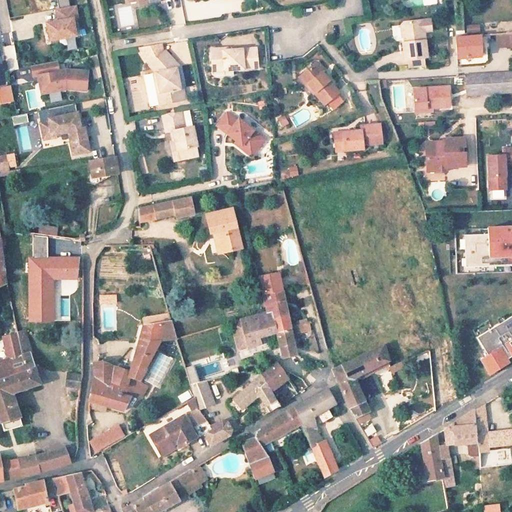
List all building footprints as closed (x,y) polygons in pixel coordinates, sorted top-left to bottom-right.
[(74,3),(54,7),(57,19),(45,21),(48,39),(75,33),(71,17),(76,16),(74,3)] [(418,19),(402,21),(399,24),(401,36),(403,35),(404,41),(402,42),(403,58),(405,58),(422,56),(426,55),(423,29),(430,29),(429,19),(426,18),(421,18),(418,19)] [(466,25),(466,33),(479,33),(479,25),(466,25)] [(511,32),(493,34),(494,48),(511,47),(511,32)] [(456,60),(479,58),(478,35),(476,35),(455,37),(456,60)] [(225,70),(259,67),(257,47),(223,50),(223,48),(212,49),(213,66),(224,65),(225,70)] [(156,73),(162,104),(184,100),(182,88),(180,89),(178,80),(176,69),(178,66),(168,59),(158,52),(148,67),(156,72),(156,73)] [(406,65),(423,63),(422,56),(405,58),(406,65)] [(57,59),(30,64),(33,75),(37,74),(39,81),(43,80),(46,91),(67,87),(87,88),(88,69),(65,67),(59,69),(57,59)] [(312,64),(296,76),(310,94),(309,94),(319,107),(334,95),(324,82),(322,85),(315,76),(319,73),(312,64)] [(153,74),(159,105),(162,104),(156,73),(154,74),(153,74)] [(511,73),(478,75),(464,75),(465,94),(511,92),(511,73)] [(293,78),(307,96),(309,94),(310,94),(296,76),(293,78)] [(387,82),(379,82),(380,90),(388,89),(387,82)] [(8,86),(2,87),(5,100),(11,99),(8,86)] [(414,109),(430,108),(448,106),(446,86),(412,89),(414,109)] [(177,139),(178,148),(180,148),(182,158),(195,156),(193,146),(196,145),(192,124),(184,126),(181,108),(164,112),(167,129),(175,128),(177,139)] [(50,119),(41,121),(44,137),(56,135),(55,132),(71,129),(73,138),(70,138),(74,153),(90,149),(85,126),(79,127),(77,123),(80,122),(78,111),(49,117),(50,119)] [(237,140),(240,143),(239,146),(250,156),(259,145),(256,142),(260,136),(240,118),(238,120),(228,111),(218,124),(237,140)] [(12,125),(27,124),(26,114),(11,116),(12,125)] [(276,119),(279,128),(287,125),(284,116),(276,119)] [(335,152),(362,150),(362,147),(381,145),(379,126),(360,128),(361,131),(334,134),(335,152)] [(259,145),(264,139),(260,136),(256,142),(259,145)] [(182,158),(180,148),(178,148),(177,139),(171,141),(174,159),(182,158)] [(465,139),(444,140),(444,146),(441,146),(438,143),(431,143),(432,158),(427,158),(428,171),(438,170),(438,172),(447,171),(447,167),(466,166),(465,151),(463,152),(463,147),(465,147),(465,139)] [(511,164),(511,148),(504,149),(504,155),(488,156),(490,190),(507,189),(505,164),(511,164)] [(117,156),(91,160),(94,175),(120,171),(117,156)] [(288,177),(296,176),(295,166),(286,167),(288,177)] [(175,217),(193,213),(190,198),(138,208),(139,221),(174,213),(175,217)] [(231,212),(205,218),(209,235),(212,234),(216,233),(221,254),(239,250),(231,212)] [(511,227),(487,228),(487,235),(469,235),(470,268),(511,266),(511,318),(476,338),(486,356),(480,359),(489,375),(507,364),(505,359),(510,356),(511,358),(511,227)] [(217,255),(221,254),(216,233),(212,234),(217,255)] [(305,271),(296,274),(299,285),(308,283),(305,271)] [(278,273),(256,278),(261,303),(267,300),(275,331),(290,328),(278,273)] [(239,312),(228,316),(235,346),(246,343),(247,345),(259,341),(258,335),(275,331),(267,300),(261,303),(239,312)] [(296,321),(297,335),(310,333),(308,319),(296,321)] [(171,320),(142,324),(129,371),(141,374),(159,341),(176,338),(171,320)] [(275,331),(281,353),(296,349),(290,328),(275,331)] [(17,333),(2,337),(8,361),(0,362),(0,378),(2,378),(26,368),(18,339),(17,333)] [(27,337),(18,339),(26,368),(2,378),(8,393),(10,392),(39,381),(27,337)] [(393,362),(391,358),(383,341),(332,367),(334,372),(348,406),(355,418),(367,410),(357,375),(362,372),(376,365),(378,370),(378,371),(383,372),(392,367),(394,363),(393,362)] [(116,366),(104,358),(93,361),(94,365),(95,376),(108,380),(113,381),(113,378),(116,366)] [(403,360),(394,363),(396,368),(405,364),(403,360)] [(273,362),(259,375),(270,390),(283,381),(286,377),(277,365),(273,362)] [(193,364),(185,367),(190,383),(198,381),(197,378),(194,367),(193,364)] [(376,365),(362,372),(364,377),(378,370),(376,365)] [(129,371),(116,366),(113,378),(126,381),(129,371)] [(108,380),(95,376),(92,386),(89,398),(89,399),(105,403),(123,408),(135,385),(144,390),(150,379),(141,374),(129,371),(126,381),(113,378),(113,381),(108,380)] [(63,387),(76,390),(80,375),(67,372),(63,387)] [(259,375),(251,373),(251,374),(254,378),(232,395),(241,408),(260,393),(269,410),(279,404),(270,390),(259,375)] [(0,378),(0,421),(3,431),(23,424),(10,392),(8,393),(2,378),(0,378)] [(198,381),(190,383),(194,396),(197,406),(198,408),(213,403),(206,379),(198,381)] [(448,387),(434,395),(438,403),(452,395),(448,387)] [(321,441),(310,416),(335,402),(327,388),(293,407),(300,423),(310,446),(321,441)] [(194,396),(189,400),(191,408),(197,406),(194,396)] [(105,403),(89,399),(89,404),(103,408),(105,403)] [(487,421),(483,405),(475,410),(476,426),(487,421)] [(255,438),(260,446),(300,423),(293,407),(278,416),(280,418),(263,427),(256,432),(255,438)] [(205,419),(199,410),(192,414),(199,423),(205,419)] [(445,428),(447,444),(477,441),(476,426),(475,410),(445,428)] [(180,445),(195,436),(191,428),(184,415),(150,434),(159,451),(172,444),(171,441),(175,438),(180,445)] [(220,419),(212,423),(214,426),(204,433),(210,444),(230,432),(230,427),(225,420),(220,419)] [(479,440),(481,483),(493,481),(487,421),(476,426),(477,441),(479,440)] [(371,425),(362,430),(366,437),(375,432),(371,425)] [(421,442),(429,479),(444,477),(442,468),(440,457),(436,433),(421,442)] [(368,439),(371,446),(380,443),(377,436),(368,439)] [(249,462),(266,455),(260,446),(255,438),(248,440),(246,441),(241,439),(249,462)] [(114,451),(122,446),(119,440),(111,445),(114,451)] [(334,470),(321,441),(310,446),(324,476),(334,470)] [(0,480),(35,471),(68,463),(63,447),(37,455),(19,459),(0,462),(0,461),(0,480)] [(254,477),(271,470),(266,455),(249,462),(254,477)] [(179,499),(201,487),(191,469),(183,472),(170,481),(179,499)] [(88,511),(91,511),(81,471),(66,474),(70,491),(76,511),(88,511)] [(53,479),(58,494),(70,491),(66,474),(54,477),(53,479)] [(17,507),(46,502),(43,480),(24,483),(24,485),(14,488),(17,507)] [(155,511),(179,499),(170,481),(160,488),(159,487),(143,497),(144,499),(123,508),(124,511),(155,511)]
